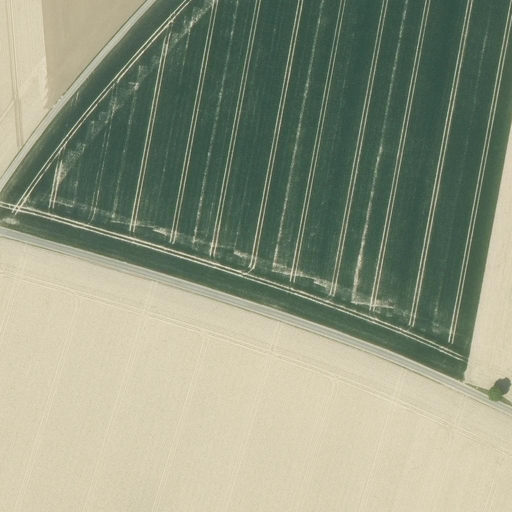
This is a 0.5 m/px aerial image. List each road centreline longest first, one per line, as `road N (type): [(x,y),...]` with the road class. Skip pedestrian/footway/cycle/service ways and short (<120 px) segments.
road 1 (unclassified): [(0,229),(323,329),(511,411)]
road 2 (unclassified): [(0,188),(51,113),(152,0)]
